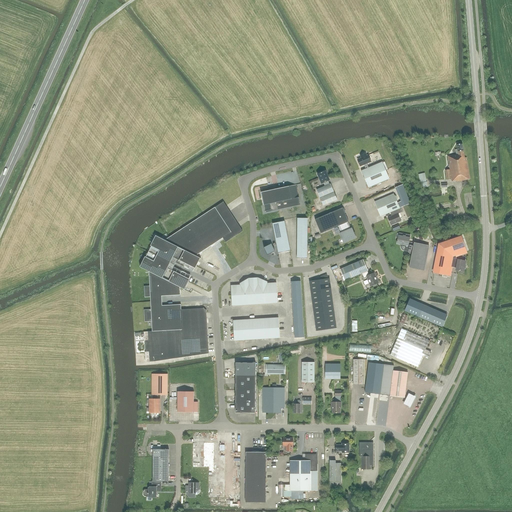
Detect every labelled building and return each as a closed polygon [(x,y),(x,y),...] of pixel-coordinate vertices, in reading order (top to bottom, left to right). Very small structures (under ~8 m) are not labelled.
[(457,182),(470,179),(467,157),(465,158),(463,144),(457,145),(458,149),(455,150),(456,155),(448,156),(450,170),(445,170),(447,179),(451,179),(452,182),(456,181),(457,182)] [(364,166),(366,170),(369,169),(367,164),(371,163),(369,157),(367,157),(366,154),(361,157),(362,159),(358,161),(361,167),(364,166)] [(382,163),(369,169),(366,170),(362,172),(369,189),(390,180),(382,163)] [(323,183),(328,181),(329,180),(325,171),(318,174),(322,183),(323,183)] [(427,182),(425,173),(419,175),(421,186),(423,186),(424,188),(428,187),(427,182)] [(328,181),(323,183),(325,187),(317,190),(320,198),(334,192),(331,184),(330,185),(328,181)] [(411,203),(403,185),(395,188),(401,202),(397,203),(399,208),(411,203)] [(262,193),(266,213),(301,206),(296,186),(262,193)] [(320,198),(323,206),(337,200),(334,192),(320,198)] [(392,211),(399,208),(394,194),(375,202),(381,216),(390,212),(392,211)] [(229,208),(224,200),(213,207),(214,208),(202,216),(201,213),(194,217),(196,220),(186,227),(185,225),(177,231),(177,232),(165,240),(156,236),(140,267),(149,271),(150,286),(144,286),(145,297),(150,297),(151,301),(151,309),(144,310),(145,322),(152,321),(152,331),(148,332),(144,332),(145,342),(145,352),(146,362),(154,361),(209,353),(209,352),(207,322),(207,317),(208,317),(208,313),(208,307),(197,307),(197,309),(181,310),(180,287),(182,288),(185,290),(189,281),(196,267),(201,258),(196,256),(223,238),(226,242),(233,238),(234,240),(245,233),(241,226),(240,227),(228,209),(229,208)] [(401,207),(399,208),(392,211),(394,215),(388,218),(391,225),(401,221),(398,214),(403,212),(401,207)] [(342,233),(350,230),(347,222),(349,222),(343,208),(315,220),(321,234),(339,226),(342,233)] [(283,222),(271,224),(277,254),(289,251),(283,222)] [(350,230),(342,233),(340,234),(344,242),(355,237),(352,229),(350,230)] [(410,255),(413,244),(411,243),(408,243),(410,236),(398,233),(398,234),(397,234),(396,239),(397,239),(396,245),(400,246),(400,248),(400,249),(401,251),(402,251),(403,252),(404,252),(408,253),(407,255),(410,255)] [(455,257),(456,258),(467,254),(460,237),(438,245),(432,274),(450,277),(452,268),(451,268),(453,258),(455,257)] [(306,239),(296,239),(296,259),(306,259),(306,239)] [(429,246),(413,244),(410,255),(408,269),(424,272),(429,246)] [(270,245),(261,248),(265,256),(273,252),(270,245)] [(457,260),(456,258),(455,257),(453,258),(451,268),(452,268),(455,269),(455,271),(463,273),(464,268),(465,268),(466,265),(465,265),(466,262),(457,260)] [(345,281),(362,273),(367,271),(368,271),(363,260),(340,270),(345,281)] [(369,275),(367,271),(362,273),(364,278),(367,277),(371,286),(378,283),(374,273),(369,275)] [(321,277),(321,280),(320,280),(320,285),(330,283),(330,278),(328,279),(327,275),(321,277)] [(238,284),(238,286),(239,296),(248,295),(247,279),(238,284)] [(256,279),(247,279),(248,295),(257,295),(256,279)] [(266,283),(256,279),(257,295),(266,294),(266,284),(266,283)] [(275,284),(266,284),(266,294),(275,294),(275,284)] [(239,296),(238,286),(229,286),(230,296),(239,296)] [(257,295),(258,305),(267,304),(266,294),(257,295)] [(266,294),(267,304),(276,304),(275,294),(266,294)] [(239,296),(240,306),(249,305),(248,295),(239,296)] [(248,295),(249,305),(258,305),(257,295),(248,295)] [(231,307),(240,306),(239,296),(230,296),(231,307)] [(410,299),(405,311),(442,326),(447,315),(410,299)] [(402,329),(407,315),(403,313),(398,326),(396,329),(401,331),(402,329)] [(268,328),(267,318),(256,319),(257,329),(268,328)] [(279,318),(267,318),(268,328),(279,328),(279,318)] [(256,319),(245,320),(245,330),(257,329),(256,319)] [(246,340),(245,330),(245,320),(233,320),(234,341),(246,340)] [(257,339),(268,339),(268,328),(257,329),(257,339)] [(268,328),(268,339),(280,338),(279,328),(268,328)] [(245,330),(246,340),(257,339),(257,329),(245,330)] [(401,331),(390,355),(417,367),(418,367),(423,356),(429,358),(431,352),(426,350),(430,341),(402,329),(401,331)] [(372,345),(350,344),(350,353),(371,354),(372,345)] [(355,392),(365,392),(369,362),(359,361),(355,392)] [(405,397),(408,373),(393,371),(393,365),(369,362),(365,392),(390,396),(405,397)] [(246,363),(236,363),(236,375),(246,375),(246,363)] [(256,375),(256,363),(246,363),(246,375),(256,375)] [(315,383),(315,363),(302,363),(302,383),(315,383)] [(340,379),(341,364),(325,364),(325,379),(340,379)] [(285,365),(266,365),(265,374),(285,375),(285,365)] [(152,394),(153,394),(158,394),(166,394),(167,375),(153,375),(152,394)] [(236,375),(236,388),(256,388),(256,375),(246,375),(236,375)] [(272,388),(266,388),(263,388),(262,413),(275,413),(277,415),(279,413),(281,413),(281,408),(285,408),(285,388),(279,388),(280,385),(272,384),(272,388)] [(236,388),(236,400),(256,400),(256,388),(236,388)] [(194,391),(177,392),(178,412),(194,412),(198,412),(198,402),(194,402),(194,391)] [(417,396),(410,392),(404,403),(411,406),(417,396)] [(158,400),(158,394),(153,394),(153,400),(151,400),(151,404),(149,404),(149,408),(151,408),(151,412),(159,412),(159,400),(158,400)] [(256,400),(236,400),(235,413),(256,413),(256,400)] [(341,406),(341,402),(331,402),(331,406),(332,406),(332,413),(340,413),(340,406),(341,406)] [(293,446),(293,438),(283,438),(283,446),(288,446),(288,451),(293,451),(293,446)] [(342,453),(349,453),(349,443),(342,443),(342,445),(336,445),(336,451),(342,451),(342,453)] [(373,465),(373,443),(372,443),(359,443),(359,457),(361,457),(361,469),(371,469),(371,465),(373,465)] [(161,481),(169,481),(169,449),(153,449),(153,481),(161,481)] [(266,452),(246,452),(246,487),(256,487),(266,487),(266,452)] [(305,454),(303,454),(303,458),(305,458),(305,460),(290,460),(290,485),(284,485),(284,486),(284,491),(290,491),(318,491),(318,454),(305,454)] [(336,466),(336,461),(330,460),(330,486),(341,486),(341,466),(336,466)] [(161,491),(161,481),(153,481),(152,481),(152,487),(150,487),(149,487),(148,488),(148,489),(148,490),(146,490),(145,490),(143,491),(143,492),(143,494),(143,495),(145,496),(146,496),(148,496),(148,497),(152,497),(152,498),(156,498),(156,497),(157,497),(157,491),(161,491)] [(198,483),(192,483),(189,483),(189,486),(186,486),(186,493),(195,493),(195,495),(196,495),(197,495),(197,494),(198,494),(198,493),(199,493),(199,492),(200,491),(200,490),(198,490),(198,483)] [(266,492),(256,492),(256,502),(266,503),(266,492)]
